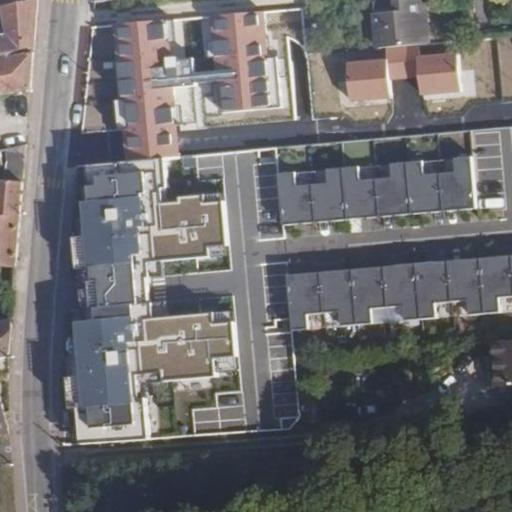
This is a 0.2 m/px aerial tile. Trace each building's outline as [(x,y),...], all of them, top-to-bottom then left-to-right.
[(0,56),(35,48),(38,0),(34,0),(4,8),(10,36),(0,37),(0,56)] [(419,46),(431,45),(426,0),(405,0),(389,1),(389,0),(374,1),(378,50),(388,49),(419,46)] [(172,19),(114,24),(118,63),(115,63),(121,130),(126,130),(127,148),(128,160),(169,156),(180,155),(179,144),(173,87),(221,82),(224,111),(276,106),(266,9),(202,15),(206,57),(176,60),(172,19)] [(419,46),(388,49),(391,80),(423,77),(419,46)] [(0,96),(31,90),(35,48),(0,56),(0,96)] [(423,77),(425,96),(463,92),(459,52),(421,55),(423,77)] [(350,63),(354,103),(393,99),(391,80),(388,59),(350,63)] [(24,183),(27,146),(0,152),(0,153),(4,169),(6,182),(24,183)] [(480,208),(477,155),(457,157),(458,172),(445,173),(448,211),(480,208)] [(93,163),(95,185),(90,185),(92,216),(80,217),(86,293),(88,321),(82,322),(83,333),(69,335),(78,447),(151,441),(146,382),(239,375),(234,314),(155,320),(152,288),(150,261),(231,255),(226,194),(172,198),(169,156),(128,160),(93,163)] [(448,211),(445,173),(426,175),(425,160),(412,161),(417,214),(448,211)] [(417,214),(412,161),(395,163),(396,178),(382,179),(385,216),(417,214)] [(385,216),(382,179),(362,180),(361,166),(349,167),(353,219),(385,216)] [(353,219),(349,167),(328,169),(329,183),(318,184),(321,222),(353,219)] [(321,222),(318,184),(297,186),(296,171),(285,172),(289,225),(321,222)] [(0,218),(22,213),(24,183),(6,182),(0,181),(0,218)] [(0,266),(18,268),(22,213),(0,218),(0,266)] [(511,256),(484,259),(489,313),(502,312),(500,297),(511,296),(511,256)] [(484,259),(452,261),(456,301),(468,300),(469,315),(489,313),(484,259)] [(452,261),(420,264),(425,319),(438,317),(436,303),(456,301),(452,261)] [(420,264),(389,267),(392,307),(403,306),(405,320),(425,319),(420,264)] [(358,269),(362,324),(375,323),(374,309),(392,307),(389,267),(358,269)] [(358,269),(326,272),(329,313),(341,312),(343,326),(362,324),(358,269)] [(329,313),(326,272),(293,275),(298,330),(310,329),(309,315),(329,313)] [(0,359),(10,357),(13,321),(0,324),(0,359)] [(511,386),(511,342),(495,343),(498,387),(511,386)] [(0,400),(0,436),(8,435),(0,400)]
